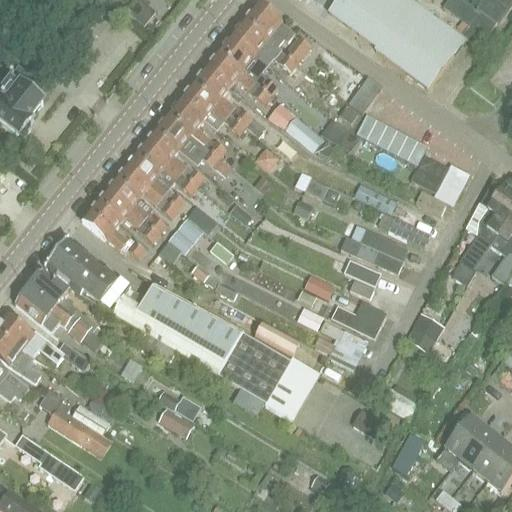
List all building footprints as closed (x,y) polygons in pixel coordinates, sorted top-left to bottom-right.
[(90,0),(43,0),(93,39),(111,17),(90,0)] [(136,0),(135,0),(124,14),(144,29),(155,16),(136,0)] [(372,0),(342,0),(331,16),(337,20),(378,51),(375,55),(428,92),(451,60),(372,0)] [(372,0),(451,60),(465,42),(454,34),(409,0),(372,0)] [(454,34),(465,42),(477,51),(497,28),(496,27),(477,12),(473,9),(460,0),(450,0),(444,9),(463,22),(454,34)] [(511,6),(511,0),(485,0),(477,12),(496,27),(511,6)] [(278,51),(284,43),(288,46),(294,39),(280,28),(282,26),(257,6),(243,24),(280,55),(281,54),(278,51)] [(230,40),(254,60),(261,51),(274,62),(290,76),(296,68),(280,55),(243,24),(230,40)] [(92,45),(80,35),(77,40),(73,38),(61,52),(78,65),(92,45)] [(254,60),(230,40),(217,56),(271,100),(278,91),(261,78),(260,79),(247,68),(254,60)] [(280,55),(296,68),(311,50),(298,41),(284,57),(281,54),(280,55)] [(271,100),(217,56),(204,72),(228,92),(236,83),(249,93),(247,95),(265,108),(271,100)] [(38,88),(18,72),(0,94),(0,128),(17,142),(19,140),(26,139),(31,133),(30,126),(29,125),(42,108),(30,98),(38,88)] [(236,108),(235,111),(222,100),(228,92),(204,72),(191,88),(245,132),(253,122),(236,108)] [(366,79),(347,106),(362,117),(381,90),(366,79)] [(245,132),(191,88),(179,104),(202,123),(217,135),(224,126),(239,140),(245,132)] [(208,153),(204,149),(210,143),(196,131),(202,123),(179,104),(166,120),(203,150),(220,164),(227,154),(215,144),(208,153)] [(358,117),(347,110),(340,119),(351,127),(358,117)] [(370,138),(384,119),(376,113),(362,132),(370,138)] [(378,144),(392,125),(384,119),(370,138),(378,144)] [(203,150),(166,120),(153,136),(177,155),(192,167),(199,159),(214,171),(220,164),(203,150)] [(324,144),(296,122),(285,135),(313,157),(324,144)] [(322,140),(337,149),(348,135),(334,124),(322,140)] [(400,131),(392,125),(378,144),(386,150),(400,131)] [(386,150),(395,156),(409,136),(400,131),(386,150)] [(337,149),(352,157),(362,143),(348,135),(337,149)] [(188,169),(186,171),(173,160),(177,155),(153,136),(143,148),(197,191),(204,183),(188,169)] [(395,156),(403,162),(417,142),(409,136),(395,156)] [(411,168),(425,148),(417,142),(403,162),(411,168)] [(326,144),(317,155),(327,163),(336,152),(326,144)] [(197,191),(143,148),(134,160),(158,179),(162,174),(175,185),(191,199),(197,191)] [(158,179),(134,160),(124,172),(178,215),(185,206),(169,192),(171,189),(158,179)] [(418,172),(442,185),(449,172),(424,160),(418,172)] [(178,215),(124,172),(115,183),(139,203),(143,198),(155,208),(154,210),(172,223),(178,215)] [(442,185),(418,172),(411,185),(436,198),(442,185)] [(261,181),(254,191),(264,199),(272,189),(261,181)] [(332,209),(339,196),(311,182),(305,195),(332,209)] [(149,217),(135,207),(139,203),(115,183),(105,195),(153,233),(159,239),(166,230),(149,217)] [(491,250),(511,217),(511,192),(505,188),(487,214),(488,214),(479,227),(487,232),(480,242),(478,240),(461,266),(453,278),(453,282),(467,291),(476,276),(474,275),(491,250)] [(447,208),(422,194),(415,207),(441,220),(447,208)] [(153,233),(105,195),(95,207),(119,226),(123,222),(136,232),(135,233),(153,247),(159,239),(153,233)] [(129,241),(127,243),(114,233),(119,226),(95,207),(81,224),(105,243),(119,254),(125,258),(128,255),(139,264),(146,255),(134,245),(129,241)] [(252,221),(237,208),(229,216),(245,230),(252,221)] [(437,226),(401,208),(394,221),(431,239),(437,226)] [(388,235),(424,252),(430,239),(384,217),(378,229),(388,234),(388,235)] [(511,217),(491,250),(505,260),(491,280),(504,288),(511,277),(511,217)] [(203,235),(187,222),(177,234),(194,247),(203,235)] [(184,259),(194,247),(177,234),(168,245),(184,259)] [(360,247),(403,266),(409,253),(366,234),(360,247)] [(154,287),(142,309),(126,299),(130,292),(78,250),(80,246),(70,238),(44,270),(78,298),(146,337),(177,355),(178,355),(218,380),(266,408),(265,410),(292,426),(321,379),(292,362),(290,365),(243,337),(243,336),(154,287)] [(210,255),(226,268),(234,259),(217,246),(210,255)] [(403,266),(360,247),(355,260),(372,268),(397,279),(403,266)] [(344,278),(375,291),(381,279),(350,265),(344,278)] [(237,296),(209,280),(211,278),(197,268),(190,277),(203,287),(204,286),(215,294),(214,295),(233,305),(237,296)] [(76,317),(61,306),(69,295),(41,274),(29,290),(90,340),(93,336),(98,329),(95,327),(95,328),(78,314),(76,317)] [(311,280),(304,293),(328,304),(335,291),(311,280)] [(354,284),(350,295),(370,304),(374,293),(354,284)] [(52,335),(59,326),(66,330),(65,331),(69,334),(67,336),(80,346),(82,344),(96,354),(103,344),(93,336),(90,340),(29,290),(15,307),(52,335)] [(316,302),(302,295),(298,305),(312,311),(316,302)] [(323,320),(304,311),(298,326),(316,334),(323,320)] [(374,344),(380,332),(337,311),(331,322),(374,344)] [(47,344),(46,344),(35,335),(32,338),(6,318),(0,326),(0,338),(33,364),(39,354),(57,368),(63,361),(64,358),(59,354),(47,344)] [(444,330),(421,318),(406,344),(429,357),(444,330)] [(320,334),(325,337),(341,345),(345,335),(325,325),(320,334)] [(300,347),(283,337),(264,326),(255,341),(292,362),(300,347)] [(170,367),(177,355),(146,337),(139,348),(170,367)] [(33,364),(0,338),(0,361),(22,378),(34,388),(41,377),(29,369),(33,364)] [(319,340),(313,349),(330,358),(333,360),(338,350),(333,348),(319,340)] [(64,358),(63,361),(84,375),(91,365),(64,346),(59,354),(64,358)] [(0,397),(10,405),(14,400),(19,404),(28,392),(0,369),(0,397)] [(388,392),(379,408),(405,423),(409,425),(418,409),(393,394),(388,392)] [(58,414),(65,404),(49,393),(38,410),(54,419),(48,428),(102,463),(112,448),(92,435),(58,414)] [(195,408),(183,401),(174,415),(187,423),(195,408)] [(108,426),(79,409),(72,420),(101,438),(108,426)] [(194,429),(166,413),(158,426),(186,443),(194,429)] [(362,414),(352,429),(374,442),(383,427),(362,414)] [(485,431),(471,420),(470,420),(464,415),(452,431),(458,436),(444,453),(459,464),(485,431)] [(472,475),(499,442),(485,431),(459,464),(472,475)] [(409,438),(391,471),(406,479),(424,446),(409,438)] [(63,466),(34,446),(22,439),(15,449),(41,467),(38,470),(53,480),(75,495),(84,480),(63,466)] [(511,452),(499,442),(472,475),(486,487),(511,454),(511,452)] [(511,454),(486,487),(501,498),(511,482),(511,454)] [(36,511),(0,484),(0,511),(36,511)] [(436,503),(445,510),(452,501),(443,494),(436,503)] [(458,511),(461,509),(452,501),(445,510),(447,511),(458,511)]
